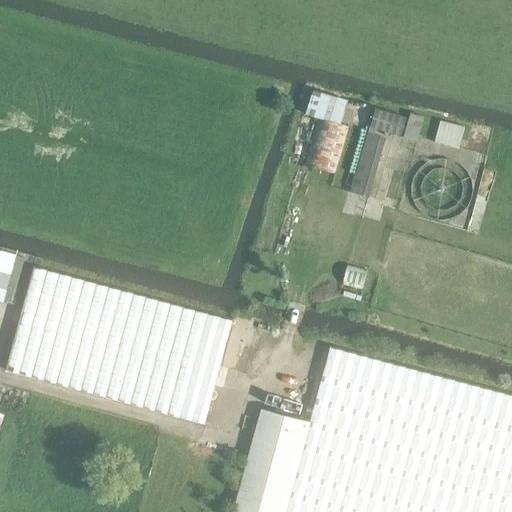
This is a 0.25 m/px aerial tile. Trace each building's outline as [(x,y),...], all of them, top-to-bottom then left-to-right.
[(312,91),(305,115),(318,118),(322,120),(329,96),(312,91)] [(329,96),(322,120),(339,125),(346,101),(329,96)] [(374,109),(369,128),(377,130),(401,136),(406,118),(374,109)] [(318,118),(304,165),(335,174),(348,128),(339,125),(322,120),(318,118)] [(440,121),(434,142),(458,149),(463,128),(440,121)] [(366,132),(350,192),(368,197),(385,137),(375,135),(367,132),(366,132)] [(16,256),(4,301),(12,304),(25,258),(16,256)] [(348,265),(343,284),(363,289),(367,269),(348,265)] [(231,321),(33,267),(5,370),(203,424),(231,321)] [(511,511),(511,396),(331,348),(311,423),(262,410),(235,511),(511,511)]
